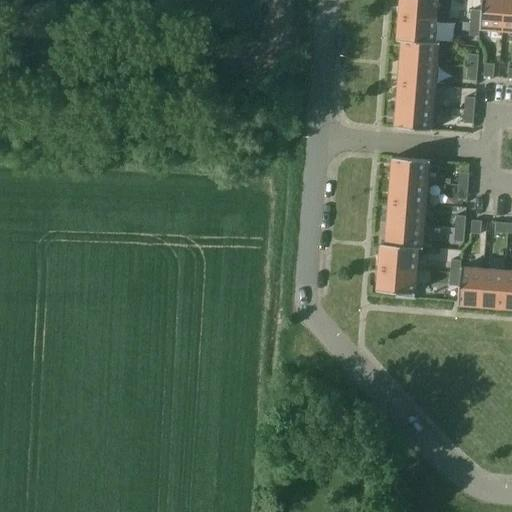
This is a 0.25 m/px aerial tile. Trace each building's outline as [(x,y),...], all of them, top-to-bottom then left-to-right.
[(450,22),(452,0),(450,0),(400,0),(399,18),(437,21),(450,22)] [(502,32),(504,0),(482,0),(482,11),(481,24),(480,30),(491,31),(502,32)] [(511,0),(504,0),(502,32),(511,32),(511,0)] [(481,24),(482,11),(471,10),(470,23),(481,24)] [(435,43),(437,21),(399,18),(397,41),(402,41),(435,43)] [(480,30),(481,24),(470,23),(469,36),(479,37),(480,30)] [(438,65),(440,43),(435,43),(402,41),(400,62),(438,65)] [(478,69),(479,56),(469,55),(468,68),(478,69)] [(436,87),(438,65),(400,62),(398,84),(436,87)] [(493,78),(494,65),(484,64),(483,77),(493,78)] [(477,81),(478,69),(468,68),(467,81),(477,81)] [(434,108),(436,87),(398,84),(396,105),(434,108)] [(474,112),(475,99),(465,98),(464,111),(474,112)] [(433,131),(434,108),(396,105),(395,128),(433,131)] [(473,125),(474,112),(464,111),(463,124),(473,125)] [(428,184),(430,161),(392,158),(390,181),(428,184)] [(468,187),(469,174),(459,173),(458,186),(468,187)] [(427,205),(428,184),(390,181),(389,202),(427,205)] [(467,200),(468,187),(458,186),(457,199),(467,200)] [(425,227),(427,205),(389,202),(387,224),(425,227)] [(465,230),(466,217),(456,216),(455,229),(465,230)] [(481,235),(482,222),(472,221),(470,234),(481,235)] [(508,234),(509,224),(496,223),(495,233),(508,234)] [(423,249),(425,227),(387,224),(385,245),(418,248),(418,249),(423,249)] [(463,243),(465,230),(455,229),(454,242),(463,243)] [(417,271),(418,249),(418,248),(385,245),(380,244),(379,268),(417,271)] [(460,274),(461,268),(461,261),(451,261),(450,274),(460,274)] [(414,299),(417,271),(379,268),(377,291),(398,293),(397,298),(414,299)] [(480,307),(483,269),(461,268),(460,274),(459,287),(458,303),(458,304),(458,306),(480,307)] [(505,271),(483,269),(480,307),(502,309),(505,271)] [(511,271),(505,271),(502,309),(511,310),(511,271)] [(459,287),(460,274),(450,274),(449,287),(459,287)]
